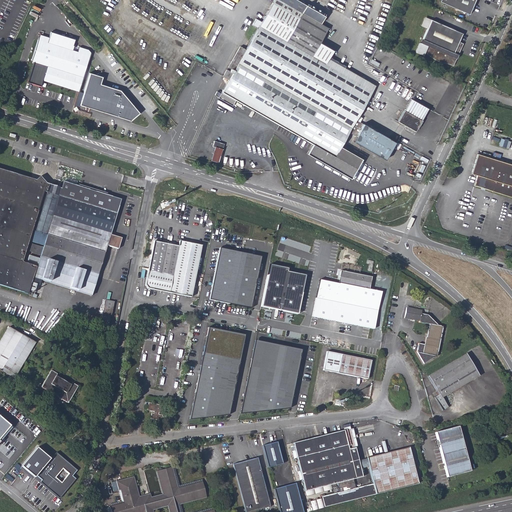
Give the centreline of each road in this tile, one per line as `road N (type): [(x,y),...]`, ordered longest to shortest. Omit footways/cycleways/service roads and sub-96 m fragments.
road 1 (unclassified): [(102,444),(378,411)]
road 2 (residential): [(407,237),(511,6)]
road 3 (unknown): [(255,313),(270,241),(225,227),(199,313)]
road 4 (secondary): [(159,161),(0,113)]
road 5 (secondary): [(402,255),(459,295),(511,368)]
road 6 (secondary): [(305,208),(159,161)]
road 7 (unclassified): [(131,298),(102,444)]
road 8 (unclassified): [(159,161),(131,298)]
road 9 (unclassified): [(378,411),(405,416),(416,407),(395,356),(383,394)]
road 10 (unclassified): [(249,323),(131,298)]
